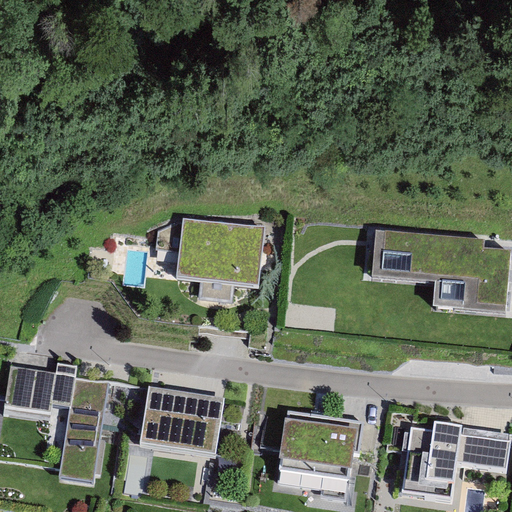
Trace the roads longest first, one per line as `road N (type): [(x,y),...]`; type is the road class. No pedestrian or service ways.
road 1 (residential): [(511,397),(384,389),(112,353),(67,336)]
road 2 (track): [(226,0),(0,88)]
